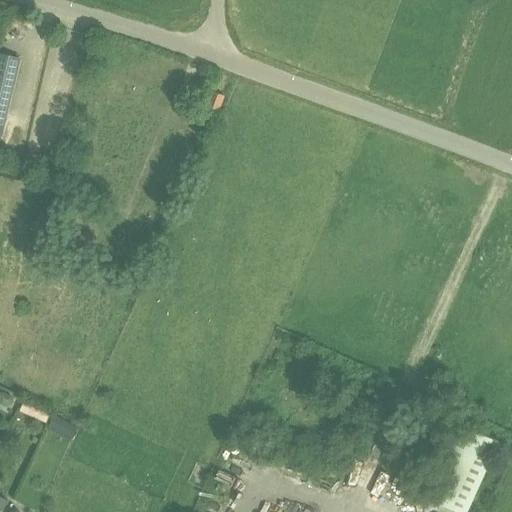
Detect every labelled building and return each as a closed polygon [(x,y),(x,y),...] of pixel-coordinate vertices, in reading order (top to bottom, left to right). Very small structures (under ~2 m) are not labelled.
[(0,134),(4,136),(21,57),(0,52),(0,134)] [(219,108),(224,95),(213,91),(209,104),(219,108)] [(53,415),(47,428),(58,434),(65,420),(53,415)] [(462,511),(468,511),(499,439),(458,422),(426,497),(462,511)] [(251,487),(257,471),(230,460),(223,477),(251,487)] [(0,511),(3,511),(9,501),(0,497),(0,511)]
